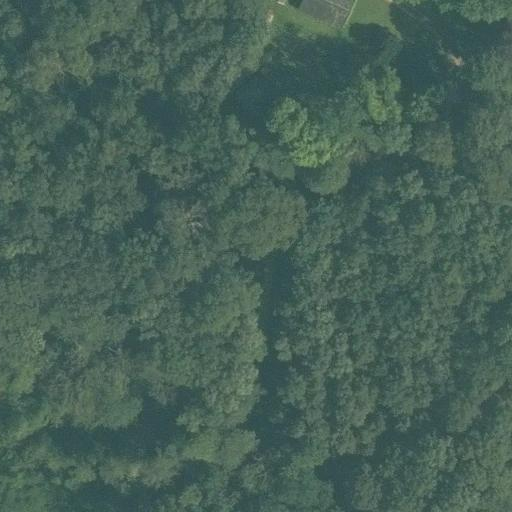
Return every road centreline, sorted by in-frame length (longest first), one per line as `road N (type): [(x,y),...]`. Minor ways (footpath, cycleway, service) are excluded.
road 1 (track): [(489,191),(0,108)]
road 2 (track): [(489,191),(467,78),(432,27),(393,0)]
